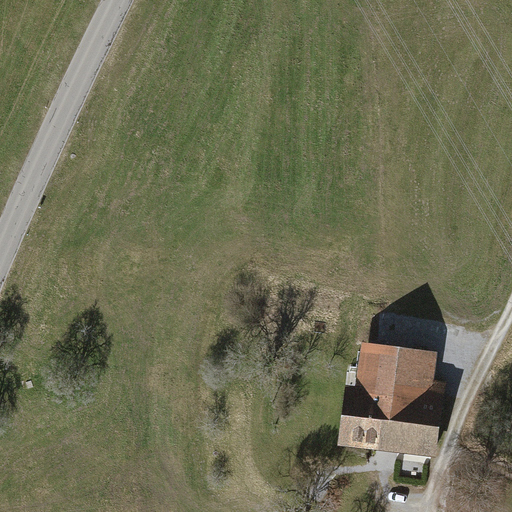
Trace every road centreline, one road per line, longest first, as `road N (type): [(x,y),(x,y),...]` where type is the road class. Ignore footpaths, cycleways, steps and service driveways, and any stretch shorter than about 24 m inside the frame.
road 1 (tertiary): [(117,0),(0,239)]
road 2 (residential): [(437,511),(449,455),(511,315)]
